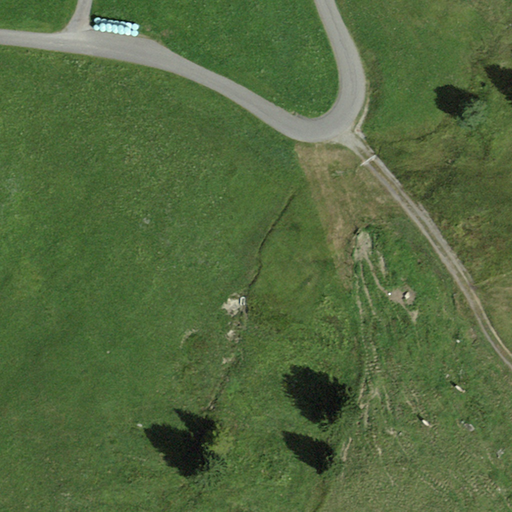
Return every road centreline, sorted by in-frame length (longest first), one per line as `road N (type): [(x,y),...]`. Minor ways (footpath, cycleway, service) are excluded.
road 1 (unclassified): [(0,33),(126,44),(330,135),(353,100),(353,63),(328,0)]
road 2 (track): [(511,359),(376,165),(330,135)]
